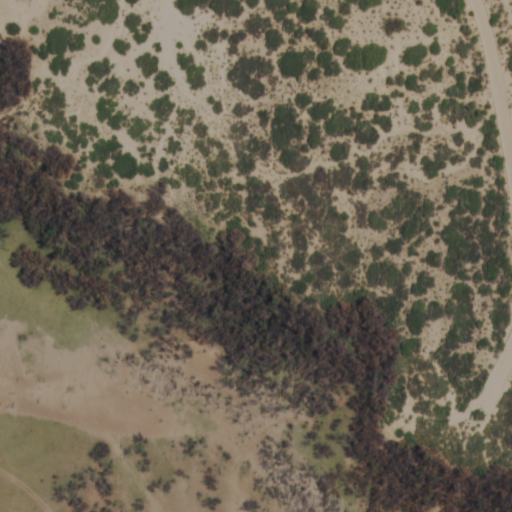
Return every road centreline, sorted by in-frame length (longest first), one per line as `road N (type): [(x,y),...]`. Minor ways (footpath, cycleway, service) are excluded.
road 1 (residential): [(201,511),(122,392),(0,23)]
road 2 (residential): [(116,362),(411,0)]
road 3 (residential): [(27,102),(0,268)]
